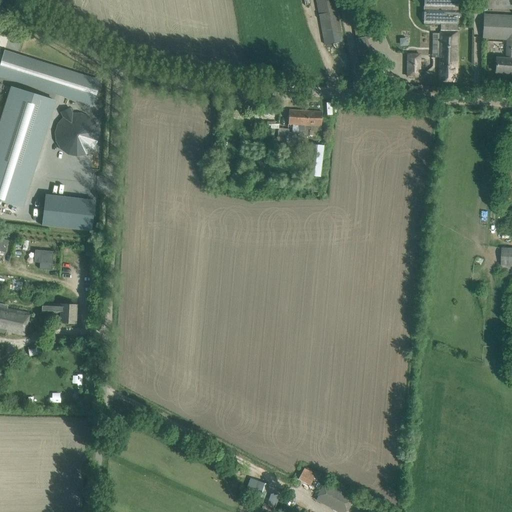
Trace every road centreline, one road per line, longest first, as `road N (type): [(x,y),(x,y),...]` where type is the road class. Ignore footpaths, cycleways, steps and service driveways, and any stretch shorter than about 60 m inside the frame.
road 1 (unclassified): [(89,511),(111,314),(118,67)]
road 2 (unclassified): [(511,100),(208,87),(118,67)]
road 3 (unknown): [(103,389),(289,487)]
road 4 (unclassified): [(118,67),(0,1)]
